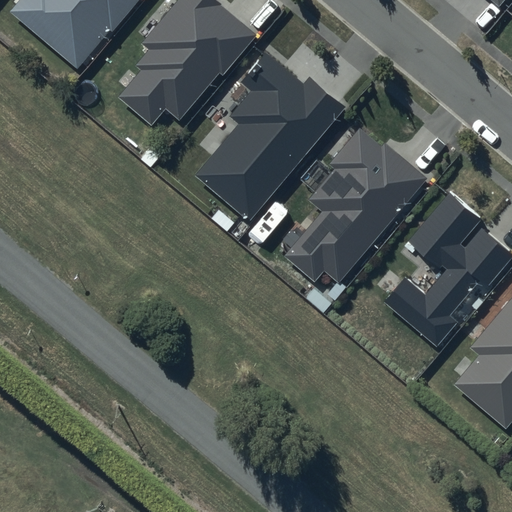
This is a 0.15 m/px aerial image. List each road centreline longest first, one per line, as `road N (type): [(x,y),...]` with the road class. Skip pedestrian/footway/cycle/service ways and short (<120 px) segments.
road 1 (unclassified): [(0,261),(292,511)]
road 2 (residential): [(359,0),(511,128)]
